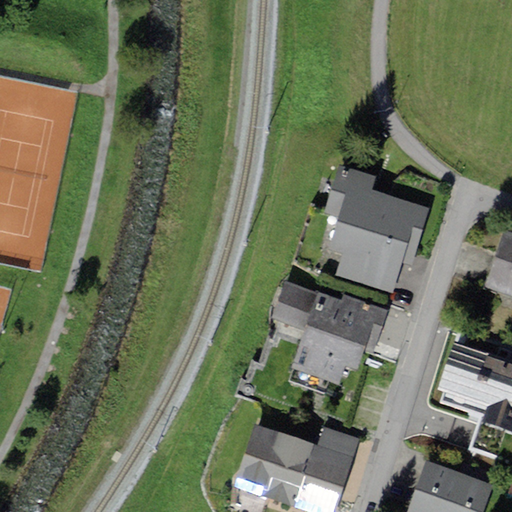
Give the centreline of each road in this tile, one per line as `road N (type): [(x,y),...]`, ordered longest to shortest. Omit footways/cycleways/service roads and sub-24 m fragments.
road 1 (residential): [(372,511),(468,191)]
road 2 (residential): [(468,191),(414,151),(387,115),(378,65),(386,0)]
